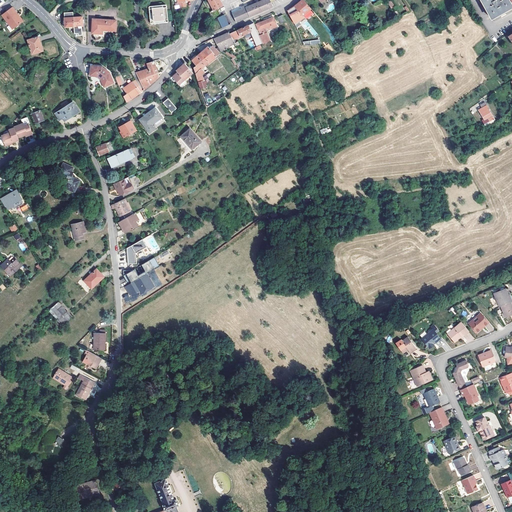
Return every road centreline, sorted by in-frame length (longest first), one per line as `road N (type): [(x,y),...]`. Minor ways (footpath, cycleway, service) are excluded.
road 1 (unclassified): [(90,126),(117,271),(120,335),(107,391),(92,409),(115,511)]
road 2 (residential): [(511,328),(442,366),(501,511)]
road 3 (tertiary): [(169,50),(76,49),(26,0)]
road 4 (residential): [(90,126),(158,85),(171,67),(169,50)]
